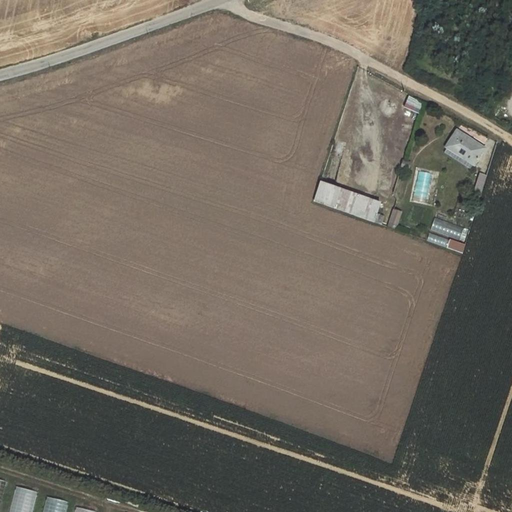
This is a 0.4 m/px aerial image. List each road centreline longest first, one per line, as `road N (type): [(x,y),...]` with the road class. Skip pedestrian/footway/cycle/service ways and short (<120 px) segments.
road 1 (track): [(511,143),(345,53),(205,1)]
road 2 (unclassified): [(0,74),(209,0)]
road 3 (track): [(0,467),(134,511)]
